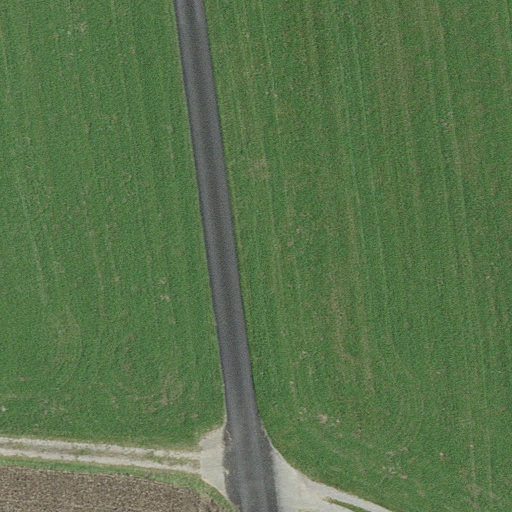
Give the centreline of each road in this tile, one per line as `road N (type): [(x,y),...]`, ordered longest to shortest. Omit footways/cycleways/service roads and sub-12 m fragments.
road 1 (unclassified): [(263,511),(194,0)]
road 2 (track): [(0,449),(258,473),(362,511)]
